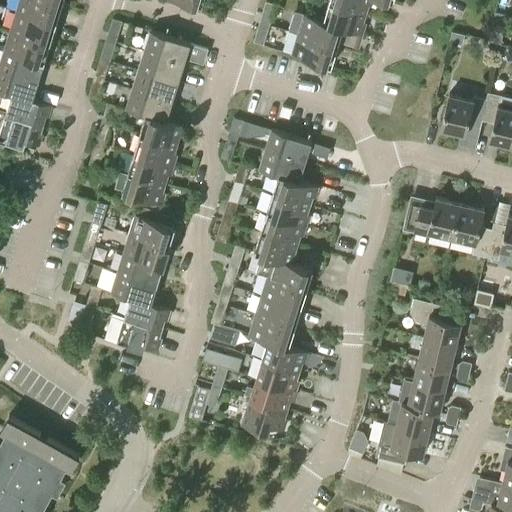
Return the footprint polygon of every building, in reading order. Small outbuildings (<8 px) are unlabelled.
[(56,21),(61,2),(55,0),(18,0),(16,9),(56,21)] [(270,18),(275,3),(266,0),(265,0),(261,15),(270,18)] [(294,8),(296,0),(285,0),(284,6),(294,8)] [(362,32),(368,12),(328,0),(327,0),(322,17),(322,18),(343,25),(343,26),(362,32)] [(328,0),(368,12),(371,0),(328,0)] [(50,40),(56,21),(16,9),(10,28),(50,40)] [(303,13),(294,10),(288,30),(297,32),(337,44),(343,26),(343,25),(322,18),(322,17),(303,12),(303,13)] [(117,34),(121,20),(112,17),(107,31),(117,34)] [(263,43),(267,29),(257,26),(253,40),(263,43)] [(44,60),(50,40),(10,28),(4,47),(44,60)] [(184,61),(189,43),(190,41),(150,29),(144,49),(184,61)] [(462,41),(464,32),(451,29),(449,37),(462,41)] [(499,41),(501,33),(490,30),(488,38),(499,41)] [(331,64),(337,44),(297,32),(290,52),(331,64)] [(109,59),(114,44),(104,41),(100,56),(109,59)] [(509,59),(511,48),(503,46),(500,57),(509,59)] [(0,66),(38,78),(44,60),(4,47),(0,59),(0,66)] [(178,80),(184,61),(144,49),(138,68),(178,80)] [(105,73),(109,59),(100,56),(95,70),(105,73)] [(32,98),(32,97),(38,78),(0,66),(0,88),(10,92),(32,98)] [(172,99),(178,80),(138,68),(132,87),(172,99)] [(98,98),(102,83),(92,80),(88,95),(98,98)] [(166,119),(166,118),(172,99),(132,87),(126,107),(145,113),(146,112),(166,119)] [(511,143),(511,95),(488,89),(486,97),(482,118),(493,121),(489,138),(511,143)] [(472,97),(448,91),(440,126),(465,132),(468,121),(480,124),(482,118),(486,97),(472,94),(472,97)] [(32,98),(10,92),(5,111),(44,123),(51,103),(32,97),(32,98)] [(113,118),(117,104),(107,101),(103,116),(113,118)] [(289,117),(293,108),(283,104),(280,114),(289,117)] [(38,143),(44,123),(5,111),(0,127),(0,138),(23,145),(25,139),(38,143)] [(146,112),(145,113),(140,132),(179,144),(185,124),(166,118),(166,119),(146,112)] [(238,134),(243,119),(233,116),(228,130),(238,134)] [(105,142),(110,128),(100,125),(95,139),(105,142)] [(305,160),(311,140),(271,128),(265,148),(305,160)] [(173,163),(179,144),(140,132),(134,151),(173,163)] [(101,156),(105,142),(95,139),(91,153),(101,156)] [(230,159),(234,144),(225,141),(220,156),(230,159)] [(299,179),(299,178),(305,160),(265,148),(259,168),(277,174),(277,173),(299,179)] [(168,182),(173,163),(134,151),(128,170),(168,182)] [(245,179),(249,165),(239,162),(235,176),(245,179)] [(94,180),(97,167),(88,164),(84,178),(94,180)] [(128,171),(120,169),(115,185),(123,187),(122,189),(161,202),(168,182),(128,170),(128,171)] [(277,173),(277,174),(271,192),(312,205),(318,184),(299,178),(299,179),(277,173)] [(237,202),(241,188),(232,185),(227,199),(237,202)] [(306,223),(312,205),(271,192),(265,211),(306,223)] [(408,200),(405,214),(402,227),(427,233),(429,229),(451,234),(459,201),(436,195),(433,206),(420,203),(408,200)] [(233,216),(237,202),(227,199),(223,213),(233,216)] [(102,218),(106,203),(96,200),(92,215),(102,218)] [(485,254),(492,226),(479,223),(483,207),(459,201),(451,234),(475,240),(472,251),(485,254)] [(300,243),(301,241),(306,223),(265,211),(259,230),(300,243)] [(168,245),(170,241),(175,225),(135,212),(129,232),(168,245)] [(511,249),(511,213),(508,213),(504,229),(492,226),(485,254),(498,257),(501,247),(511,249)] [(225,241),(229,227),(220,224),(215,238),(225,241)] [(94,242),(95,241),(99,228),(89,225),(85,239),(94,242)] [(294,261),(300,243),(259,230),(253,250),(262,253),(272,256),(273,255),(294,262),(294,261)] [(162,264),(168,245),(129,232),(123,251),(162,264)] [(90,257),(94,242),(85,239),(80,254),(90,257)] [(239,261),(243,247),(234,244),(230,258),(239,261)] [(156,283),(162,264),(123,251),(117,270),(156,283)] [(272,256),(262,253),(256,271),(267,274),(267,275),(307,287),(313,267),(294,261),(294,262),(273,255),(272,256)] [(82,281),(87,267),(77,264),(72,278),(82,281)] [(232,285),(237,270),(227,267),(222,282),(232,285)] [(390,278),(393,279),(399,281),(402,270),(393,268),(390,278)] [(150,301),(156,283),(117,270),(111,290),(130,296),(130,295),(150,301)] [(301,306),(307,287),(267,275),(261,293),(301,306)] [(228,299),(232,285),(222,282),(218,296),(228,299)] [(97,302),(101,287),(91,284),(87,299),(97,302)] [(474,299),(474,300),(479,301),(490,304),(490,303),(493,293),(477,289),(474,299)] [(295,325),(301,306),(261,293),(255,313),(295,325)] [(150,301),(130,295),(130,296),(124,315),(164,327),(170,308),(150,301)] [(456,343),(461,320),(446,317),(449,305),(419,298),(416,310),(429,313),(423,335),(456,343)] [(220,324),(224,309),(215,306),(210,321),(220,324)] [(89,325),(94,311),(84,308),(80,323),(89,325)] [(289,344),(295,325),(255,313),(248,332),(268,338),(289,344)] [(158,347),(164,327),(124,315),(116,341),(142,349),(144,343),(158,347)] [(235,344),(239,329),(230,326),(225,340),(235,344)] [(450,365),(456,343),(423,335),(418,357),(450,365)] [(268,338),(262,357),(302,370),(308,350),(289,344),(268,338)] [(385,363),(388,352),(380,349),(377,361),(385,363)] [(227,368),(231,353),(222,350),(217,365),(227,368)] [(295,389),(302,370),(262,357),(256,377),(295,389)] [(445,387),(450,365),(418,357),(413,380),(445,387)] [(469,370),(471,361),(463,359),(459,362),(458,367),(469,370)] [(222,381),(227,368),(217,365),(213,378),(222,381)] [(467,379),(469,370),(458,367),(456,373),(459,377),(467,379)] [(290,408),(295,389),(256,377),(250,395),(290,408)] [(439,411),(445,387),(413,380),(404,378),(399,400),(398,400),(433,409),(433,410),(439,411)] [(215,405),(220,391),(210,388),(205,402),(215,405)] [(283,428),(290,408),(250,395),(242,421),(267,429),(269,423),(283,428)] [(428,431),(433,410),(433,409),(398,400),(399,400),(393,398),(388,420),(387,421),(428,431)] [(458,415),(460,406),(453,403),(448,406),(447,412),(458,415)] [(456,424),(458,415),(447,412),(445,418),(448,422),(456,424)] [(0,451),(56,483),(74,451),(13,417),(0,441),(0,451)] [(422,454),(428,431),(387,421),(388,420),(384,419),(376,454),(405,462),(408,450),(422,454)] [(360,447),(366,432),(355,428),(350,444),(360,447)] [(0,492),(35,511),(39,511),(56,483),(0,451),(0,492)] [(511,458),(507,458),(502,480),(511,482),(511,458)] [(511,506),(511,482),(502,480),(496,502),(496,503),(511,506)] [(482,500),(484,494),(481,489),(473,487),(471,497),(482,500)] [(35,511),(0,492),(0,511),(35,511)] [(477,507),(481,505),(482,500),(471,497),(469,505),(477,507)] [(511,511),(511,506),(496,503),(496,502),(491,501),(487,511),(511,511)]
